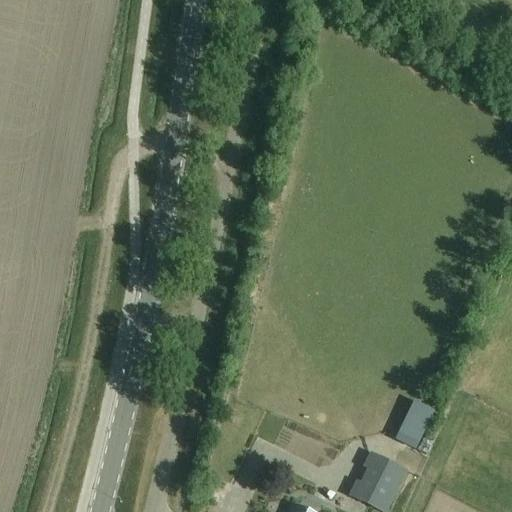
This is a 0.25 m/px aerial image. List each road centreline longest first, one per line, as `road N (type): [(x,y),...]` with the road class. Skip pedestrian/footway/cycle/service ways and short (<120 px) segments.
road 1 (unclassified): [(152,511),(212,252),(258,0)]
road 2 (tertiary): [(100,511),(138,338),(192,0)]
